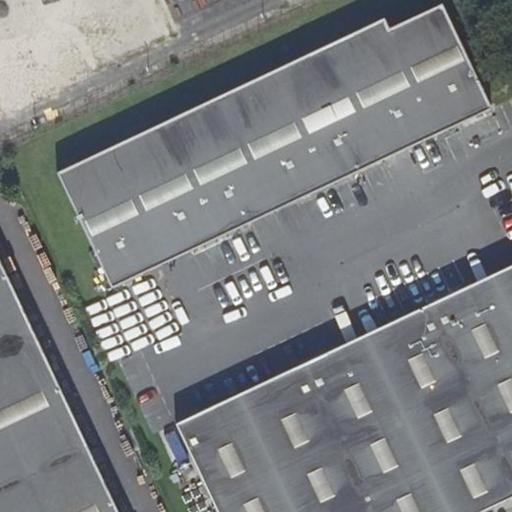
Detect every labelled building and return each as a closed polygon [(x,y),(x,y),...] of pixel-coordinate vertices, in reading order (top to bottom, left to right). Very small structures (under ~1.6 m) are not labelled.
[(57,177),(111,291),(492,114),(443,8),(390,33),(385,23),(57,177)] [(511,270),(463,293),(468,304),(473,301),(479,314),(511,298),(511,270)] [(0,511),(113,511),(0,271),(0,511)] [(341,363),(336,352),(268,384),(272,394),(267,397),(273,410),(225,432),(218,419),(214,422),(209,412),(175,428),(214,511),(488,511),(511,501),(511,298),(479,314),(473,301),(468,304),(463,293),(394,325),(399,335),(394,338),(400,350),(352,373),(346,360),(341,363)] [(399,335),(394,325),(336,352),(341,363),(346,360),(352,373),(400,350),(394,338),(399,335)] [(268,384),(209,412),(214,422),(218,419),(225,432),(273,410),(267,397),(272,394),(268,384)]
